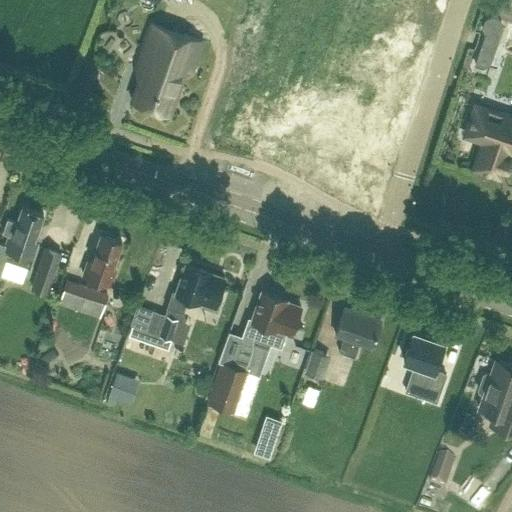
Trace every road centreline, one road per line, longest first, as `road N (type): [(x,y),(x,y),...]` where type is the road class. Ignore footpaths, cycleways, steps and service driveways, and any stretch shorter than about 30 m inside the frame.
road 1 (secondary): [(376,253),(0,122)]
road 2 (residential): [(376,253),(456,0)]
road 3 (secondary): [(511,303),(376,253)]
